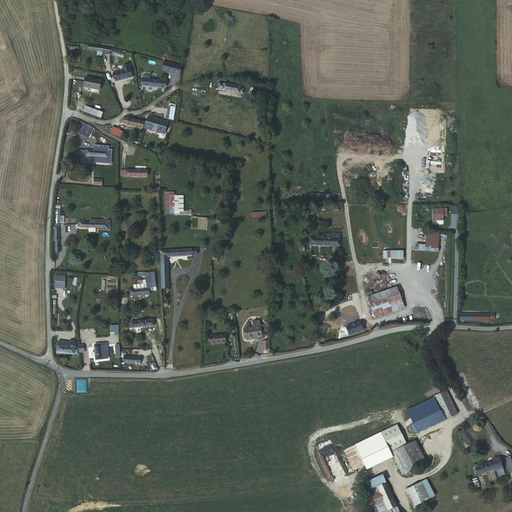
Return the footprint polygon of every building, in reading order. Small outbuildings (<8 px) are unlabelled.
[(96,46),(85,45),(85,53),(96,53),(96,46)] [(181,66),(163,62),(162,70),(180,74),(181,66)] [(131,77),(129,65),(122,66),(123,70),(113,72),(115,81),(131,77)] [(157,79),(142,77),(141,85),(164,89),(165,82),(156,80),(157,79)] [(99,83),(84,81),(83,89),(98,91),(99,83)] [(80,84),(73,83),(70,104),(76,105),(80,84)] [(252,96),(252,88),(248,88),(248,84),(238,84),(237,87),(226,87),(226,94),(252,96)] [(101,112),(87,106),(84,111),(98,118),(101,112)] [(145,123),(143,127),(143,128),(162,133),(163,127),(159,126),(161,120),(147,116),(145,123)] [(140,127),(142,122),(133,120),(130,118),(128,118),(123,120),(122,121),(122,123),(140,127)] [(109,131),(121,137),(123,131),(112,126),(109,131)] [(180,211),(183,211),(183,195),(175,195),(175,192),(164,192),(164,213),(180,213),(180,211)] [(443,221),(443,215),(447,215),(447,209),(443,209),(433,209),(433,220),(443,221)] [(85,221),(80,220),(79,228),(108,230),(108,222),(94,221),(91,221),(91,218),(86,218),(85,221)] [(438,233),(426,233),(425,265),(437,265),(438,233)] [(309,239),(308,246),(340,247),(340,240),(339,240),(339,236),(323,235),(323,239),(309,239)] [(161,251),(160,286),(169,286),(168,257),(194,254),(194,248),(161,251)] [(155,273),(146,273),(147,287),(156,286),(155,273)] [(370,305),(383,300),(398,294),(396,287),(367,297),(370,305)] [(353,322),(361,319),(354,299),(345,302),(353,322)] [(387,313),(383,300),(370,305),(375,318),(387,313)] [(505,316),(473,314),(473,321),(500,323),(500,321),(505,321),(505,316)] [(269,328),(269,321),(260,323),(259,317),(251,318),(252,324),(243,326),(245,338),(264,335),(263,329),(269,328)] [(152,318),(131,322),(132,328),(153,324),(152,318)] [(369,329),(367,323),(353,327),(356,333),(369,329)] [(210,344),(225,342),(224,333),(209,336),(210,344)] [(70,343),(59,342),(58,354),(75,355),(76,341),(70,341),(70,343)] [(262,350),(270,348),(269,346),(269,341),(261,341),(262,350)] [(107,344),(95,344),(96,360),(107,359),(107,344)] [(458,414),(447,391),(435,397),(439,407),(406,422),(409,430),(413,428),(416,433),(458,414)] [(398,424),(359,442),(356,443),(362,457),(367,468),(393,457),(396,463),(401,475),(426,464),(416,441),(408,444),(403,434),(398,424)] [(492,461),(493,463),(479,468),(481,475),(496,470),(498,476),(505,473),(499,458),(492,461)] [(373,478),(377,486),(386,482),(382,474),(373,478)] [(399,511),(386,482),(377,486),(380,495),(372,499),(376,508),(385,504),(388,511),(390,511),(389,511),(399,511)] [(420,484),(410,488),(418,505),(427,501),(420,484)]
